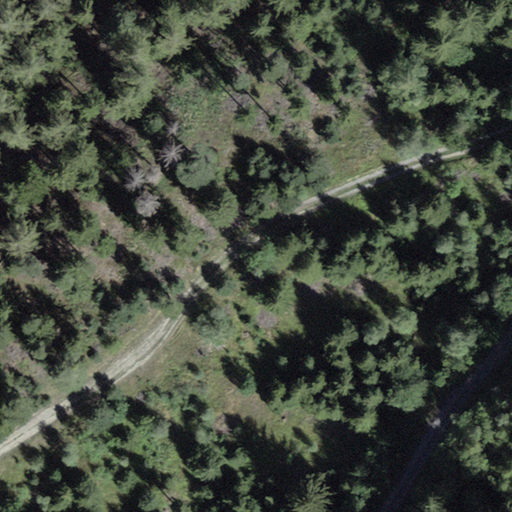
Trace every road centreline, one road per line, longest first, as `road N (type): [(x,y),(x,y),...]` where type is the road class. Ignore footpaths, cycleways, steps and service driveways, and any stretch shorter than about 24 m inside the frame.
road 1 (track): [(0,448),(133,359),(256,238),(349,186),(511,129)]
road 2 (track): [(386,511),(447,415),(511,335)]
